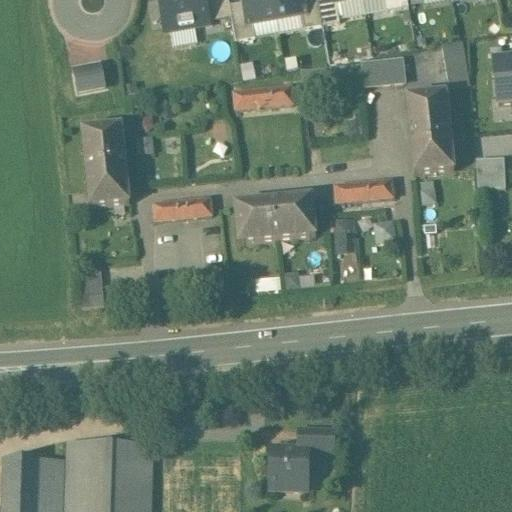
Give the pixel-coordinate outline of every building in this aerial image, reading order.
[(158,0),(165,35),(208,28),(208,26),(203,0),(158,0)] [(203,0),(208,26),(231,21),(232,21),(229,9),(227,0),(203,0)] [(272,0),(241,0),(243,7),(247,27),(252,26),(276,21),(272,0)] [(272,0),(276,21),(302,17),(306,16),(302,0),(272,0)] [(317,0),(302,0),(306,16),(302,17),(305,32),(322,29),(317,0)] [(334,5),(333,0),(317,0),(322,29),(340,26),(336,4),(334,5)] [(406,0),(382,0),(385,15),(408,11),(407,2),(406,0)] [(247,27),(243,7),(229,9),(232,21),(231,21),(235,45),(255,42),(252,26),(247,27)] [(448,91),(471,87),(464,44),(442,48),(448,91)] [(511,63),(494,65),(498,109),(511,107),(511,63)] [(69,73),(76,99),(106,91),(99,65),(69,73)] [(402,65),(362,69),(365,91),(405,87),(402,65)] [(292,92),(233,98),(235,115),(293,109),(292,92)] [(446,98),(407,103),(415,179),(455,175),(446,98)] [(122,132),(82,136),(91,214),(130,209),(122,132)] [(506,191),(504,160),(476,161),(477,193),(506,191)] [(392,186),(335,191),(337,208),(394,203),(392,186)] [(312,203),(235,210),(239,250),(316,242),(312,203)] [(211,204),(154,210),(156,226),(213,221),(211,204)] [(355,219),(334,218),(334,234),(355,235),(355,219)] [(375,225),(376,245),(396,244),(395,224),(375,225)] [(88,287),(80,287),(81,309),(103,308),(101,274),(87,275),(88,287)] [(256,294),(281,293),(280,281),(255,282),(256,294)] [(335,436),(299,435),(299,454),(309,455),(308,456),(334,457),(335,436)] [(150,511),(152,450),(69,447),(66,511),(150,511)] [(299,454),(273,454),(271,493),(307,495),(308,456),(309,455),(299,454)] [(62,511),(64,466),(4,464),(3,511),(62,511)]
